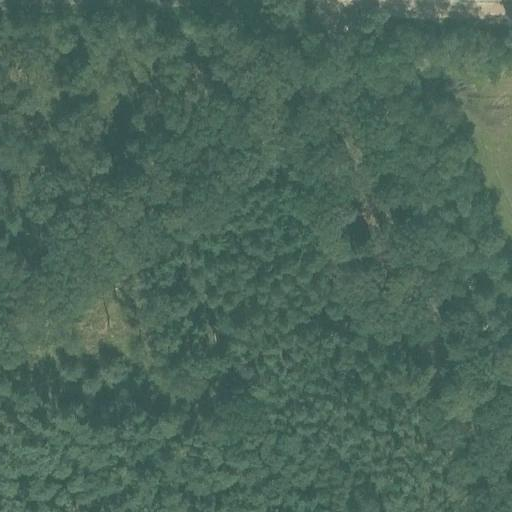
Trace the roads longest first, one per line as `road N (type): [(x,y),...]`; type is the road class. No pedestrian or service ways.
road 1 (track): [(511,373),(329,8)]
road 2 (track): [(511,10),(329,8)]
